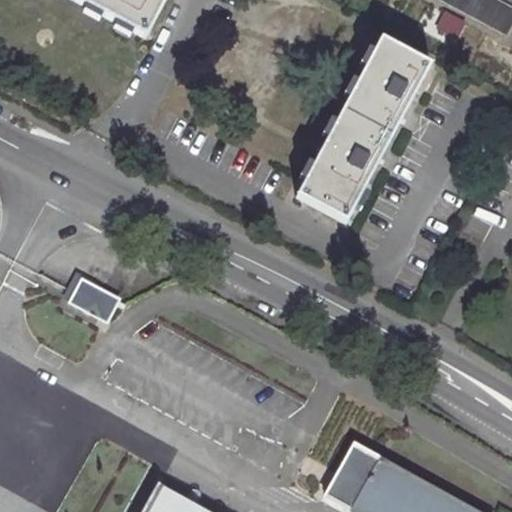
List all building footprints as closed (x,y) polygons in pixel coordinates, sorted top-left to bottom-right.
[(73,0),(145,38),(164,0),(73,0)] [(511,18),(511,5),(500,0),(435,0),(503,36),(511,18)] [(428,66),(380,41),(297,198),(345,224),(428,66)] [(116,299),(81,281),(74,293),(69,304),(104,322),(116,299)] [(338,507),(346,511),(471,511),(352,444),(323,497),(339,506),(338,507)] [(140,511),(204,511),(155,485),(140,511)]
